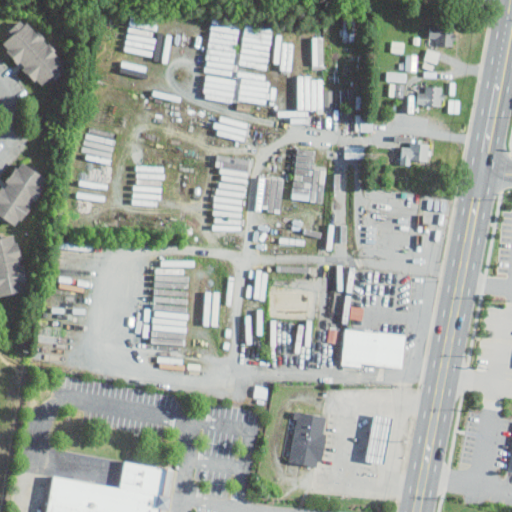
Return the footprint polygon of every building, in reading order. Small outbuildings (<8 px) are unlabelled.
[(1,46),(35,85),(43,77),(49,84),(69,66),(24,16),(3,35),(8,40),(1,46)] [(453,46),(455,25),(429,24),(427,44),(453,46)] [(320,59),(319,46),(324,46),(324,36),(313,36),(314,64),(324,64),(324,59),(320,59)] [(441,50),(427,48),(424,67),(433,68),(434,62),(438,63),(441,50)] [(418,53),(406,53),(406,69),(417,70),(418,53)] [(122,65),(147,71),(148,65),(123,59),(122,65)] [(387,79),(407,81),(407,71),(387,70),(387,79)] [(231,101),(235,78),(206,74),(202,97),(231,101)] [(323,78),(312,78),(312,75),(300,75),(300,83),(306,83),(306,92),(312,91),(313,109),(324,108),(323,78)] [(389,95),(402,95),(403,82),(390,82),(389,95)] [(442,85),(418,85),(417,104),(441,105),(442,85)] [(460,112),(460,99),(449,98),(449,111),(460,112)] [(412,158),(429,159),(431,140),(410,138),(409,145),(401,144),(400,163),(411,164),(412,158)] [(365,145),(345,145),(345,158),(365,158),(365,145)] [(326,169),(314,168),(316,149),(297,147),(292,198),(323,201),(326,169)] [(0,186),(0,215),(19,227),(48,177),(17,158),(0,186)] [(284,176),(264,175),(262,210),(282,211),(284,176)] [(0,295),(28,289),(17,233),(0,236),(0,295)] [(221,291),(206,291),(205,325),(220,325),(221,291)] [(405,333),(345,326),(341,363),(401,369),(405,333)] [(297,413),(288,463),(317,468),(327,419),(297,413)] [(378,414),(369,462),(385,465),(394,417),(378,414)] [(58,478),(51,511),(163,511),(171,470),(126,462),(121,490),(58,478)]
